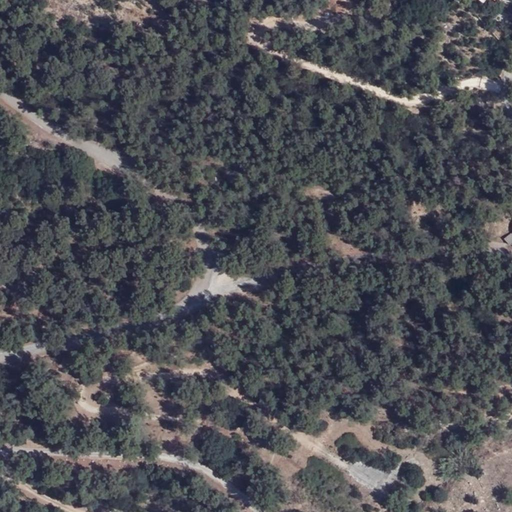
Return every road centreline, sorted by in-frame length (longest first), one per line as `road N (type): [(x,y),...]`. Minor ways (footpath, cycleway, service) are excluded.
road 1 (track): [(199,302),(212,250),(183,195),(0,91)]
road 2 (unclassified): [(511,257),(465,251),(342,263),(199,302)]
road 3 (unclassified): [(0,454),(167,461),(264,511)]
road 4 (tertiary): [(0,357),(172,316),(199,302)]
